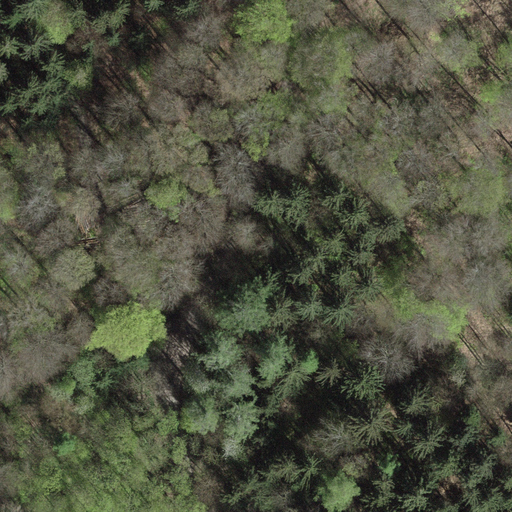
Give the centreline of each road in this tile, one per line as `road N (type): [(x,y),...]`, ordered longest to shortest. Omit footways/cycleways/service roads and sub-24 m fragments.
road 1 (track): [(191,511),(149,397),(49,0)]
road 2 (track): [(149,397),(309,0)]
